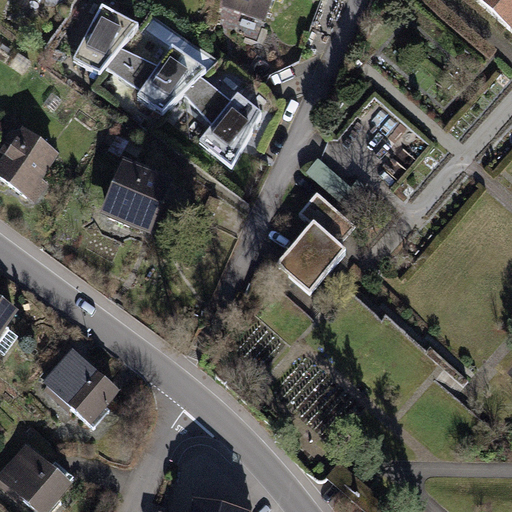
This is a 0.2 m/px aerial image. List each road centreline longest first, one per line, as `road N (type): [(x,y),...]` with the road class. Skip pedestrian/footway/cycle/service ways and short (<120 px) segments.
road 1 (residential): [(225,306),(359,0)]
road 2 (residential): [(184,393),(0,253)]
road 3 (residential): [(295,511),(184,393)]
road 4 (residential): [(184,393),(132,511)]
